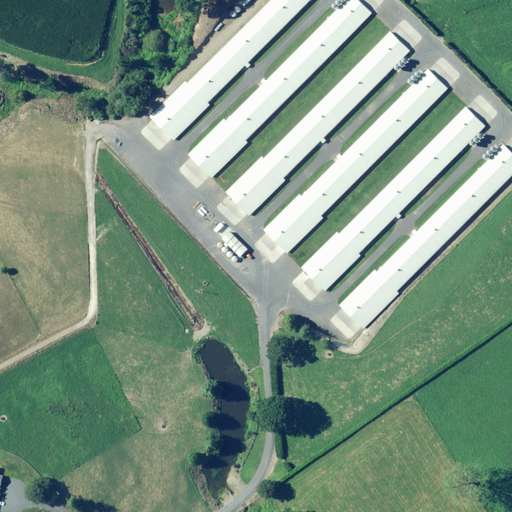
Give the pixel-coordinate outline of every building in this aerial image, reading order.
[(272,0),(189,84),(187,82),(151,117),(174,140),(209,105),(207,103),(244,66),(247,69),(250,65),(248,62),(309,0),(272,0)] [(378,8),(385,1),(384,0),(348,0),(266,81),(264,79),(261,82),(263,84),(226,121),(224,120),(189,155),(212,178),(247,143),(245,140),(373,13),(374,12),(378,8)] [(414,46),(424,37),(405,18),(395,27),(392,31),(391,32),(264,159),(262,157),(227,192),(250,215),(284,180),(282,178),(320,141),(323,144),(326,140),(323,137),(410,50),(411,50),(414,46)] [(452,85),(462,75),(443,56),(433,66),(430,69),(429,70),(342,156),(339,154),(336,157),(339,160),(301,197),(300,195),(264,230),(287,253),(322,218),(320,216),(446,91),(448,89),(449,88),(452,85)] [(490,121),(498,113),(480,94),(471,103),(467,107),(339,235),(337,233),(302,268),(325,291),(360,256),(358,254),(395,216),(399,220),(402,217),(399,213),(486,126),(489,123),(490,121)] [(511,137),(510,140),(505,144),(505,145),(417,232),(414,230),(411,232),(414,235),(377,272),(375,270),(340,306),(363,329),(398,294),(395,291),(511,174),(511,137)] [(201,203),(194,210),(204,220),(211,213),(201,203)] [(225,225),(222,223),(215,230),(217,233),(225,225)] [(231,249),(237,254),(240,258),(249,249),(230,232),(222,240),(226,244),(231,249)] [(226,244),(222,240),(217,246),(221,249),(226,254),(232,259),(235,263),(240,258),(237,254),(231,249),(226,244)]
